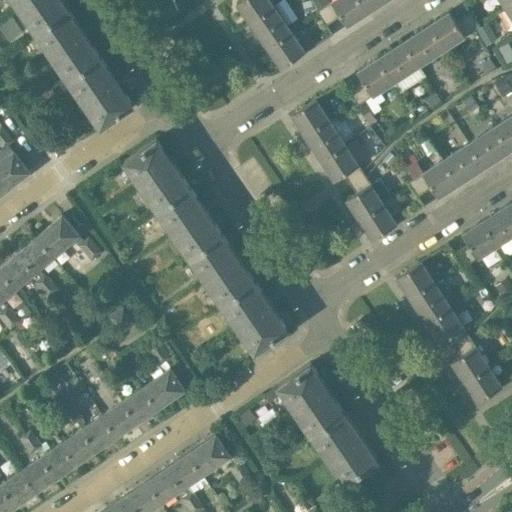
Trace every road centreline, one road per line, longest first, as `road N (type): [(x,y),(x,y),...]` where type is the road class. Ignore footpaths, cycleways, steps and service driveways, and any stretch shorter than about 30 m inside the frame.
road 1 (residential): [(65,511),(324,335)]
road 2 (residential): [(198,147),(426,0)]
road 3 (residential): [(305,308),(511,173)]
road 4 (residential): [(441,511),(324,335)]
road 5 (residential): [(166,100),(0,215)]
road 6 (residential): [(305,308),(198,147)]
road 7 (residential): [(166,100),(98,0)]
